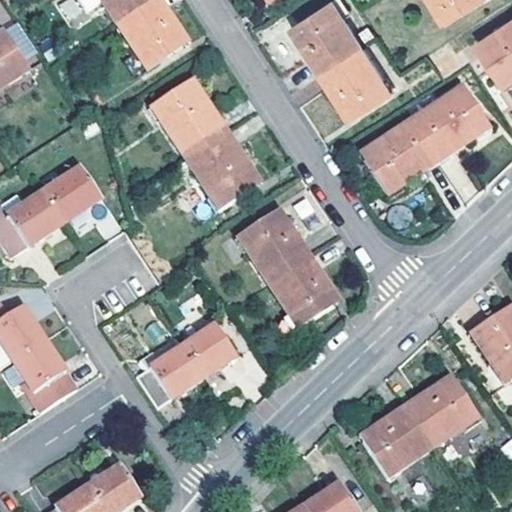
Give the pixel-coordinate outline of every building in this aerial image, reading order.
[(100,0),(117,26),(156,0),(100,0)] [(147,72),(182,49),(169,28),(174,25),(158,0),(156,0),(117,26),(147,72)] [(431,0),(445,22),(480,1),(479,0),(431,0)] [(332,1),(296,23),(310,44),(305,48),(321,74),(362,48),(332,1)] [(502,85),(511,78),(511,21),(497,31),(501,38),(480,51),(502,85)] [(291,26),(305,48),(310,44),(296,23),(291,26)] [(169,28),(182,49),(188,46),(174,25),(169,28)] [(476,45),(480,51),(501,38),(497,31),(476,45)] [(4,33),(0,35),(0,90),(29,71),(4,33)] [(392,95),(362,48),(321,74),(337,100),(344,96),(356,117),(392,95)] [(191,81),(185,86),(199,107),(206,103),(191,81)] [(151,108),(185,160),(226,133),(206,103),(199,107),(185,86),(151,108)] [(446,109),(468,95),(464,89),(442,103),(446,109)] [(489,128),(468,95),(446,109),(442,103),(410,123),(435,164),(489,128)] [(337,100),(351,120),(356,117),(344,96),(337,100)] [(385,196),(435,164),(410,123),(380,143),(384,149),(362,163),(385,196)] [(219,212),(254,189),(240,167),(246,163),(226,133),(185,160),(219,212)] [(358,157),(362,163),(384,149),(380,143),(358,157)] [(240,167),(254,189),(260,185),(246,163),(240,167)] [(80,170),(42,194),(63,225),(101,200),(80,170)] [(0,213),(0,244),(10,259),(63,225),(42,194),(4,220),(0,213)] [(278,211),(272,215),(285,237),(292,232),(278,211)] [(236,238),(267,284),(308,257),(292,232),(285,237),(272,215),(236,238)] [(111,216),(96,225),(104,238),(119,230),(111,216)] [(299,332),(332,309),(318,288),(326,283),(308,257),(267,284),(290,318),(299,332)] [(318,288),(332,309),(339,304),(326,283),(318,288)] [(0,305),(0,345),(11,362),(43,342),(21,310),(8,317),(0,305)] [(496,360),(511,382),(511,381),(511,308),(511,306),(470,333),(491,364),(493,362),(496,360)] [(290,318),(275,328),(286,344),(301,334),(299,332),(290,318)] [(182,349),(202,380),(234,358),(214,327),(182,349)] [(182,349),(176,339),(154,353),(160,364),(137,379),(156,410),(202,380),(182,349)] [(11,362),(26,384),(33,395),(28,399),(38,416),(75,391),(43,342),(11,362)] [(493,362),(491,364),(505,386),(511,382),(496,360),(493,362)] [(451,378),(430,392),(435,398),(455,384),(451,378)] [(20,388),(28,399),(33,395),(26,384),(20,388)] [(435,398),(430,392),(404,409),(431,450),(479,419),(455,384),(435,398)] [(385,480),(431,450),(404,409),(380,425),(385,432),(363,446),(385,480)] [(380,425),(359,440),(363,446),(385,432),(380,425)] [(86,489),(101,511),(118,511),(139,499),(119,467),(86,489)] [(357,511),(340,485),(302,510),(303,511),(357,511)] [(101,511),(86,489),(51,511),(101,511)]
